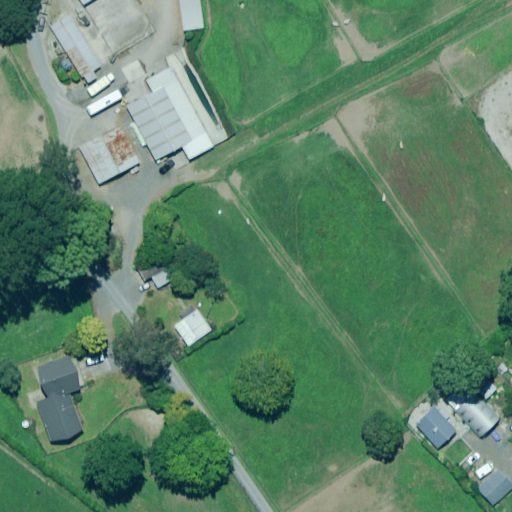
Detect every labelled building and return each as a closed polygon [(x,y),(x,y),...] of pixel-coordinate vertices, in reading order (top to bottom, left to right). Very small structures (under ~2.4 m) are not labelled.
[(109,0),(83,0),(117,47),(134,34),(109,0)] [(206,29),(202,0),(181,0),(186,31),(206,29)] [(75,13),(54,26),(86,82),(108,70),(75,13)] [(216,147),(174,68),(150,81),(156,93),(130,106),(158,161),(185,147),(191,160),(216,147)] [(144,162),(125,127),(83,149),(102,184),(144,162)] [(184,278),(172,256),(141,271),(147,282),(155,278),(161,289),(184,278)] [(214,330),(200,311),(178,326),(191,346),(214,330)] [(82,390),(71,357),(37,368),(48,399),(39,402),(53,443),(85,431),(72,394),(82,390)] [(500,388),(488,377),(478,388),(489,399),(500,388)] [(503,418),(477,393),(458,413),(484,438),(503,418)] [(460,431),(439,407),(419,425),(440,449),(460,431)] [(511,491),(511,483),(500,470),(480,488),(495,506),(511,491)]
